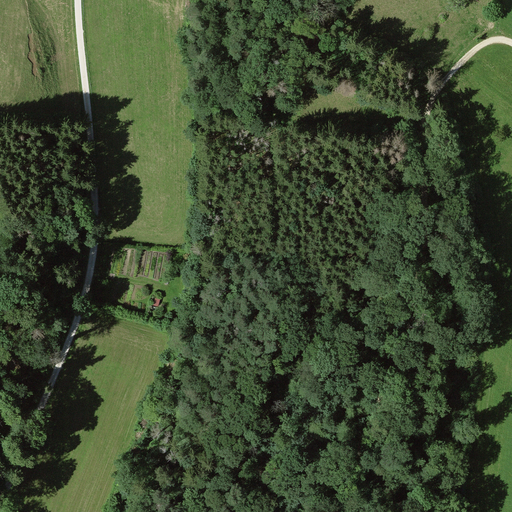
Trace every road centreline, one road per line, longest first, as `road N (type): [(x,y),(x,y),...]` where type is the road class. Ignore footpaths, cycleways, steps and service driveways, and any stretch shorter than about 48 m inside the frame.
road 1 (track): [(336,511),(406,334),(421,254),(425,129),(442,80),(481,43),(511,42)]
road 2 (track): [(0,505),(82,309),(95,243),(77,0)]
